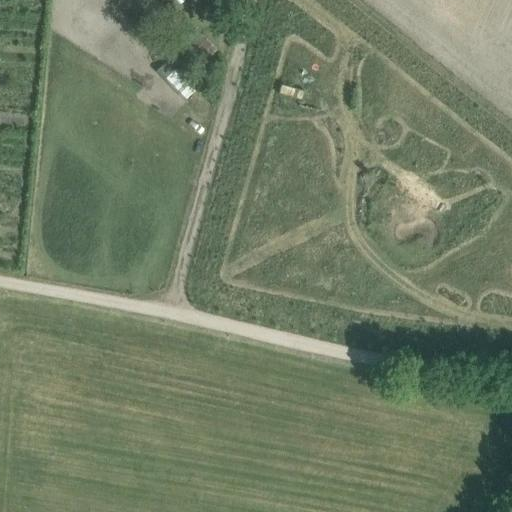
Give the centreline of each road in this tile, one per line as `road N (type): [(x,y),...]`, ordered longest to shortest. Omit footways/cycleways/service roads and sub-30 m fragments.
road 1 (track): [(511,378),(0,281)]
road 2 (track): [(252,0),(166,313)]
